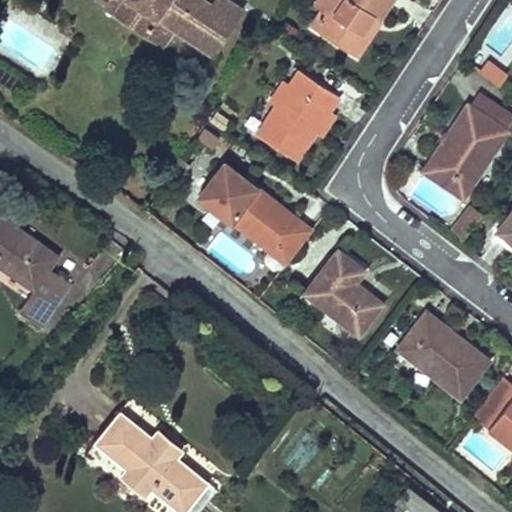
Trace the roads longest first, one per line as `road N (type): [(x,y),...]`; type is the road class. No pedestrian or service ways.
road 1 (residential): [(0,129),(206,281),(491,511)]
road 2 (residential): [(468,0),(371,140),(365,185),(388,222),(511,315)]
